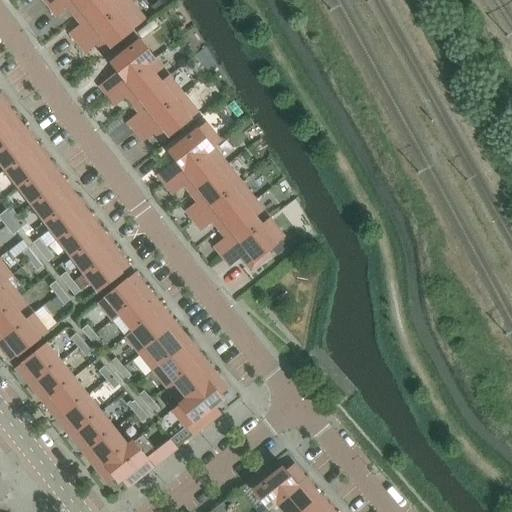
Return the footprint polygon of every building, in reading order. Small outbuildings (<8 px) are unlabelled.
[(75,17),(96,0),(59,0),(50,8),(58,18),(69,9),(75,17)] [(78,43),(131,2),(129,0),(96,0),(75,17),(81,24),(70,33),(78,43)] [(104,53),(145,20),(131,2),(78,43),(86,53),(97,45),(104,53)] [(108,96),(156,59),(141,40),(112,63),(118,71),(100,86),(108,96)] [(133,105),(170,77),(156,59),(108,96),(116,106),(127,97),(133,105)] [(136,132),(184,94),(170,77),(133,105),(139,113),(128,122),(136,132)] [(162,142),(198,113),(184,94),(136,132),(144,142),(155,133),(162,142)] [(0,120),(11,112),(0,96),(0,120)] [(0,147),(25,129),(11,112),(0,120),(0,147)] [(166,185),(221,141),(206,122),(170,151),(176,160),(158,175),(166,185)] [(0,161),(6,170),(38,146),(25,129),(0,147),(0,161)] [(191,194),(228,165),(214,148),(221,142),(221,141),(166,185),(174,195),(185,186),(191,194)] [(19,187),(51,163),(38,146),(6,170),(19,187)] [(33,204),(64,180),(51,163),(19,187),(33,204)] [(194,221),(242,183),(228,165),(191,194),(197,202),(186,210),(194,221)] [(46,221),(77,198),(64,180),(33,204),(46,221)] [(219,230),(256,201),(242,183),(194,221),(202,231),(213,222),(219,230)] [(59,239),(90,215),(77,198),(46,221),(59,239)] [(222,256),(270,219),(256,201),(219,230),(225,237),(214,246),(222,256)] [(18,216),(10,207),(4,212),(12,221),(18,216)] [(12,221),(4,212),(0,215),(0,218),(6,226),(12,221)] [(72,256),(103,232),(90,215),(59,239),(72,256)] [(25,226),(18,216),(12,221),(19,230),(25,226)] [(268,250),(285,237),(270,219),(222,256),(230,267),(242,258),(248,266),(256,260),(259,264),(271,254),(268,250)] [(19,230),(12,221),(6,226),(13,235),(19,230)] [(85,273),(116,249),(103,232),(72,256),(85,273)] [(47,248),(39,238),(33,243),(41,253),(47,248)] [(36,257),(29,247),(23,252),(30,262),(36,257)] [(54,257),(47,248),(41,253),(48,262),(54,257)] [(98,291),(130,267),(116,249),(85,273),(98,291)] [(44,266),(36,257),(30,262),(37,271),(44,266)] [(0,260),(0,285),(7,280),(12,276),(0,260)] [(74,282),(66,272),(60,277),(67,287),(74,282)] [(112,319),(148,290),(135,273),(99,303),(112,319)] [(0,313),(20,297),(7,280),(0,285),(0,313)] [(63,291),(56,281),(49,286),(57,296),(63,291)] [(81,291),(74,282),(67,287),(75,296),(81,291)] [(125,336),(162,307),(148,290),(112,319),(113,320),(120,314),(132,329),(125,335),(125,336)] [(71,300),(63,291),(57,296),(64,305),(71,300)] [(0,340),(34,314),(20,297),(0,313),(0,340)] [(140,354),(176,325),(162,307),(125,336),(140,354)] [(0,346),(11,361),(48,332),(34,314),(0,340),(0,346)] [(95,334),(88,325),(82,330),(89,339),(95,334)] [(154,371),(190,342),(176,325),(140,354),(154,371)] [(85,343),(77,333),(70,338),(79,348),(85,343)] [(103,343),(95,334),(89,339),(97,348),(103,343)] [(167,388),(203,359),(190,342),(154,371),(167,388)] [(30,385),(61,360),(47,343),(17,368),(30,385)] [(92,351),(85,343),(79,348),(86,357),(92,351)] [(124,367),(116,358),(110,363),(118,372),(124,367)] [(173,410),(217,376),(203,359),(167,388),(180,404),(173,410)] [(44,402),(74,377),(61,360),(30,385),(44,402)] [(113,375),(105,366),(99,371),(107,380),(113,375)] [(132,376),(124,367),(118,372),(126,381),(132,376)] [(121,384),(113,375),(107,380),(114,389),(121,384)] [(215,406),(224,399),(221,395),(228,389),(217,376),(173,410),(194,436),(221,413),(215,406)] [(57,419),(88,394),(74,377),(44,402),(57,419)] [(152,399),(144,390),(138,396),(146,405),(152,399)] [(70,435),(101,411),(88,394),(57,419),(70,435)] [(141,408),(133,399),(127,404),(135,413),(141,408)] [(160,408),(152,399),(146,405),(154,414),(160,408)] [(149,417),(141,408),(135,413),(143,422),(149,417)] [(84,452),(114,428),(101,411),(70,435),(84,452)] [(97,469),(128,445),(114,428),(84,452),(97,469)] [(128,487),(166,457),(177,448),(170,439),(157,450),(143,433),(128,445),(97,469),(109,484),(116,478),(119,482),(122,479),(128,487)] [(269,508),(306,479),(294,464),(286,470),(283,467),(275,473),(268,466),(248,482),(269,508)] [(284,511),(301,511),(320,496),(306,479),(269,508),(276,502),(284,511)] [(334,511),(320,496),(301,511),(334,511)]
